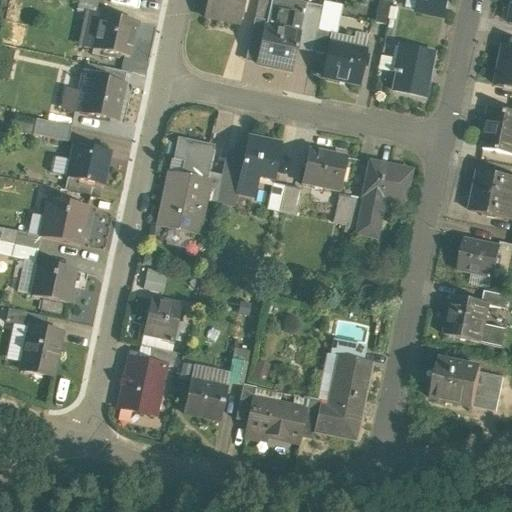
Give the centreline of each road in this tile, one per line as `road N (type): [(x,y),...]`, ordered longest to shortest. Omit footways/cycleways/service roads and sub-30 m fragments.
road 1 (residential): [(75,434),(162,81)]
road 2 (residential): [(378,473),(445,139)]
road 3 (residential): [(378,473),(311,488),(183,473),(75,434)]
road 4 (residential): [(445,139),(162,81)]
road 5 (residential): [(445,139),(474,0)]
road 6 (residential): [(511,448),(378,473)]
